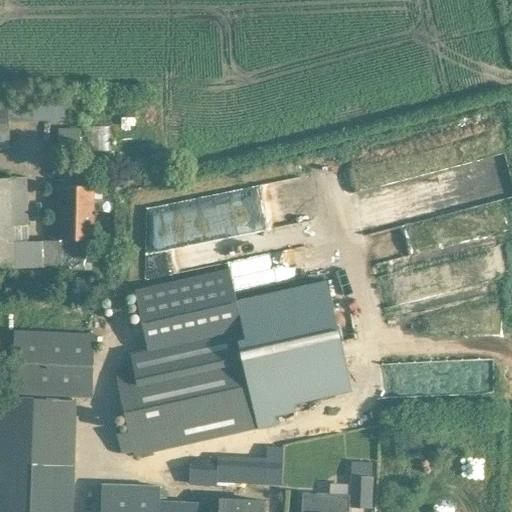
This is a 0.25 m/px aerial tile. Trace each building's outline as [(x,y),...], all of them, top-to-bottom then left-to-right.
[(88,95),(0,95),(0,145),(10,145),(10,116),(60,116),(60,149),(83,149),(83,117),(88,117),(88,95)] [(454,202),(502,192),(488,124),(401,143),(407,169),(445,161),(454,202)] [(341,175),(356,183),(362,170),(348,163),(341,175)] [(0,265),(68,266),(68,282),(91,282),(91,184),(58,184),(58,217),(47,217),(47,237),(25,237),(25,175),(0,175),(0,265)] [(294,177),(132,203),(144,276),(160,273),(155,242),(301,218),(294,177)] [(427,235),(494,224),(490,200),(413,212),(418,240),(428,238),(427,235)] [(359,254),(375,257),(380,237),(364,233),(359,254)] [(118,364),(138,453),(300,417),(297,404),(353,391),(328,281),(234,302),(227,271),(141,291),(154,350),(229,333),(230,339),(118,364)] [(116,293),(88,295),(91,321),(119,319),(116,293)] [(93,393),(93,333),(20,333),(20,393),(0,393),(0,511),(75,511),(76,481),(68,481),(68,393),(93,393)] [(400,393),(483,390),(481,357),(399,361),(400,393)] [(198,461),(199,480),(287,476),(285,443),(263,445),(264,458),(198,461)] [(353,461),(355,505),(375,504),(373,460),(353,461)] [(95,511),(197,511),(198,503),(158,501),(158,486),(96,484),(95,511)] [(295,511),(347,511),(348,495),(296,494),(295,511)] [(259,511),(260,498),(221,499),(220,511),(259,511)]
